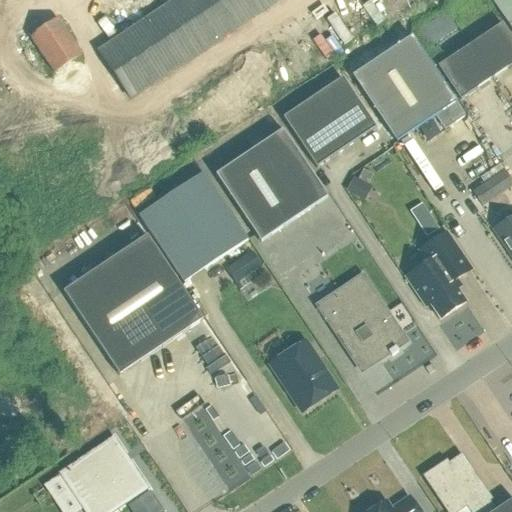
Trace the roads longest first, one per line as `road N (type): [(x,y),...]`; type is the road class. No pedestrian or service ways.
road 1 (residential): [(511,345),(266,511)]
road 2 (unknown): [(511,275),(414,122)]
